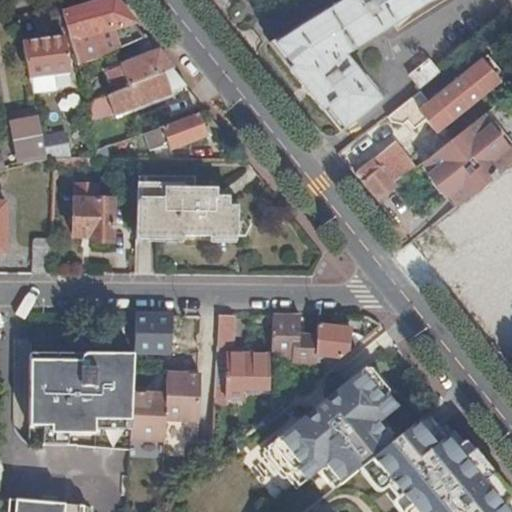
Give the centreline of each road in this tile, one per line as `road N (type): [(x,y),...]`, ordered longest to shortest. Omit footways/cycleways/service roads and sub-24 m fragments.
road 1 (residential): [(0,296),(326,295),(399,285)]
road 2 (tertiary): [(399,285),(160,0)]
road 3 (tertiary): [(511,421),(399,285)]
